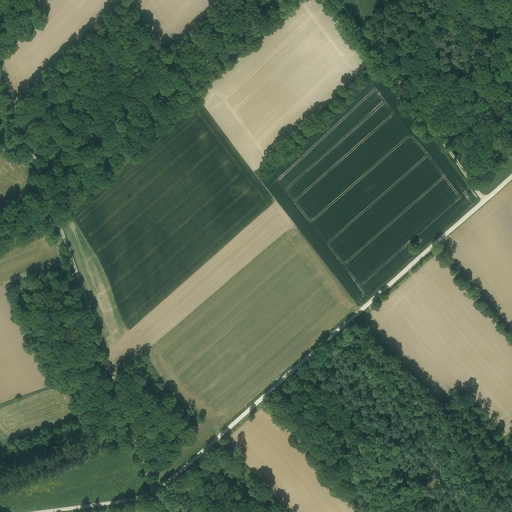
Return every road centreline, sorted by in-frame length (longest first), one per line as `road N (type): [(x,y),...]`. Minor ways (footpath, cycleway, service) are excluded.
road 1 (track): [(511,177),(152,495),(43,511)]
road 2 (track): [(0,64),(157,511)]
road 3 (track): [(485,200),(337,0)]
